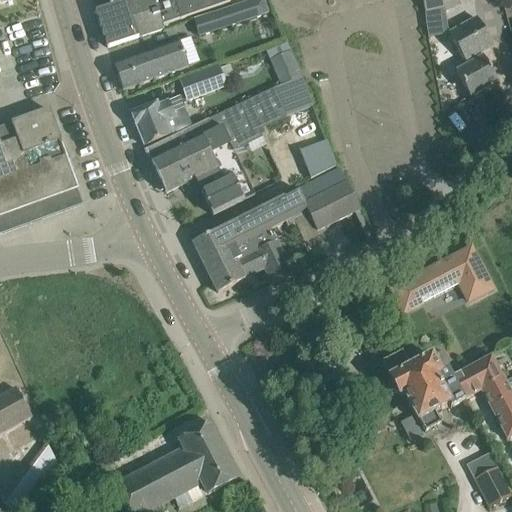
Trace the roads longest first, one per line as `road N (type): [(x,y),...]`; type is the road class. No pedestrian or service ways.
road 1 (unclassified): [(202,338),(404,239),(452,200),(511,127)]
road 2 (tertiary): [(144,228),(66,0)]
road 3 (tertiary): [(295,511),(202,338)]
road 4 (unclassified): [(0,267),(94,250),(144,228)]
road 5 (tertiary): [(202,338),(144,228)]
